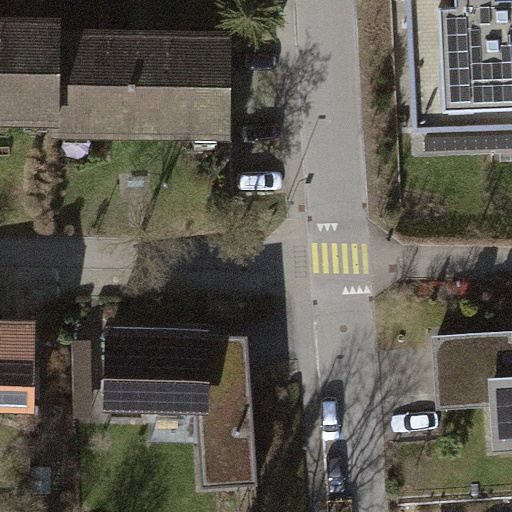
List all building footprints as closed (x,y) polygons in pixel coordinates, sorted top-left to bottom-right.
[(480,14),(477,0),(408,0),(411,18),(480,14)] [(511,143),(511,12),(480,14),(411,18),(418,149),(511,143)] [(56,20),(0,20),(0,125),(57,126),(56,36),(56,20)] [(228,35),(56,36),(57,126),(57,144),(228,143),(228,35)] [(0,418),(22,419),(25,324),(0,323),(0,418)] [(511,335),(509,336),(509,327),(431,332),(436,406),(489,402),(492,445),(511,443),(511,335)] [(252,384),(250,333),(111,331),(110,400),(150,401),(150,441),(202,441),(202,487),(259,484),(252,384)]
